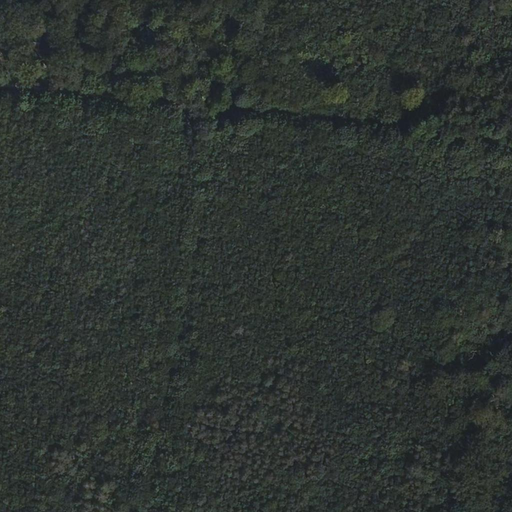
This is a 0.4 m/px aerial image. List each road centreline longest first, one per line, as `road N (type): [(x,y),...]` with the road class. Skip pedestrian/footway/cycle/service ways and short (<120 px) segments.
road 1 (track): [(241,0),(150,511)]
road 2 (track): [(0,82),(511,145)]
